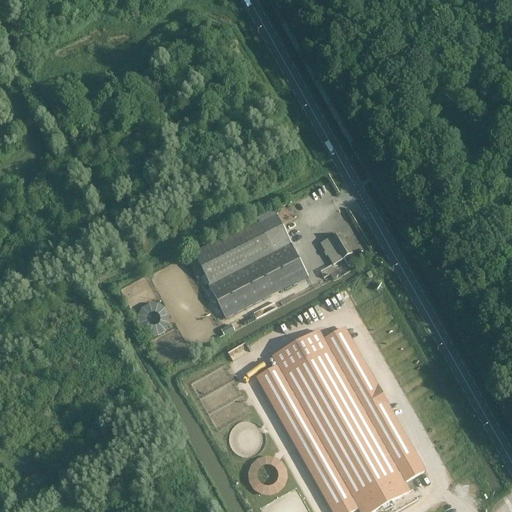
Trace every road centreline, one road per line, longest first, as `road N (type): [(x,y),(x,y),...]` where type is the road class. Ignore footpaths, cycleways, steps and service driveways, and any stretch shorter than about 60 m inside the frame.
road 1 (primary): [(511,463),(248,0)]
road 2 (track): [(92,284),(131,264),(0,33)]
road 3 (track): [(131,264),(339,160)]
road 4 (unknown): [(372,179),(511,105)]
